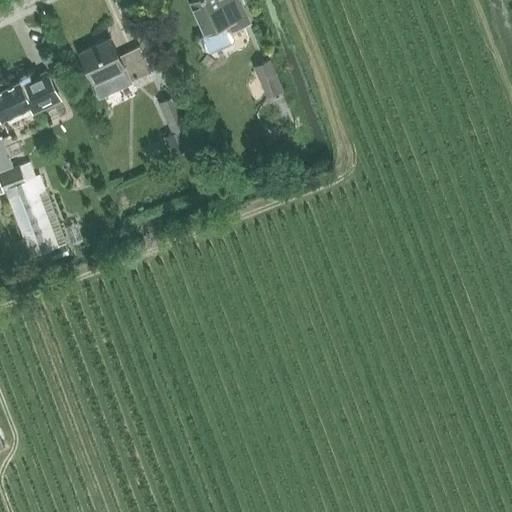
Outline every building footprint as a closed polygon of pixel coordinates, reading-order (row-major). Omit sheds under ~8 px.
[(190,0),(205,33),(200,36),(206,49),(211,51),(232,42),(234,37),(231,31),(251,23),(240,0),(190,0)] [(131,82),(153,71),(140,45),(119,55),(110,37),(78,52),(93,83),(124,68),(131,82)] [(284,88),(271,58),(254,65),(267,95),(284,88)] [(0,114),(2,119),(30,105),(34,113),(61,100),(47,71),(33,77),(21,83),(20,80),(7,87),(6,84),(1,82),(0,82),(0,114)] [(175,96),(159,103),(173,133),(188,126),(175,96)] [(191,97),(183,100),(188,112),(196,109),(191,97)] [(173,133),(164,137),(173,155),(197,144),(188,126),(173,133)] [(10,155),(0,159),(0,169),(14,164),(10,155)] [(14,164),(0,169),(0,178),(4,188),(4,187),(27,179),(20,162),(14,164)] [(27,179),(4,187),(31,254),(60,243),(39,191),(33,176),(27,179)]
